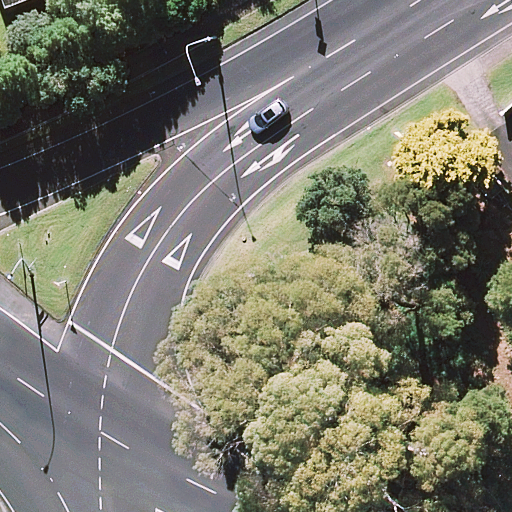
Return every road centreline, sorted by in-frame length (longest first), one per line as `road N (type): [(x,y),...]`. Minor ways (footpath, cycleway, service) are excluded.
road 1 (tertiary): [(256,100),(145,268),(110,351),(98,444)]
road 2 (tertiary): [(0,189),(256,100)]
road 3 (tertiary): [(256,100),(420,0)]
road 4 (trunk): [(102,449),(240,511)]
road 5 (trunk): [(0,365),(98,444)]
